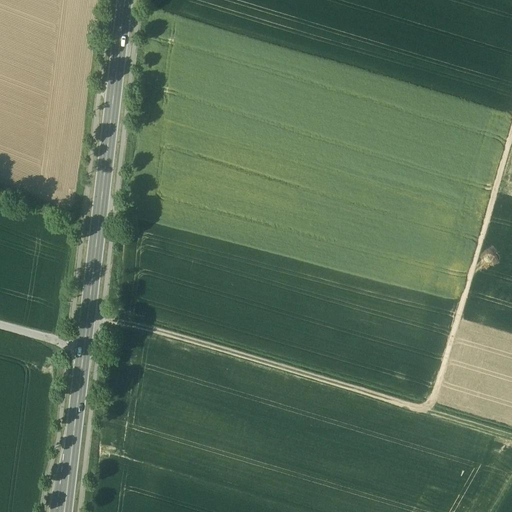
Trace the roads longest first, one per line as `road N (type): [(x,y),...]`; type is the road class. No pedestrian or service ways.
road 1 (track): [(428,410),(138,325),(87,318)]
road 2 (primary): [(84,345),(124,0)]
road 3 (track): [(511,163),(428,410)]
road 4 (primary): [(64,511),(84,345)]
